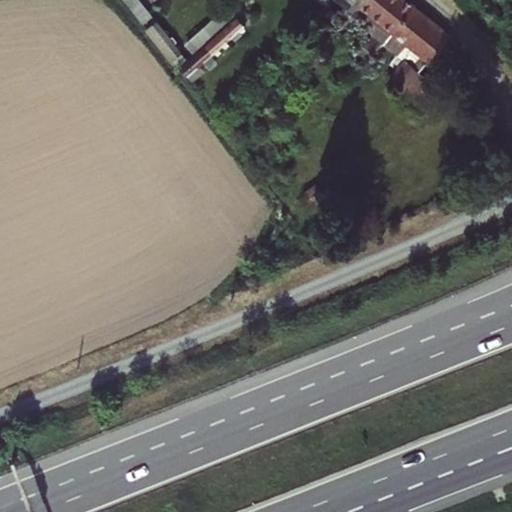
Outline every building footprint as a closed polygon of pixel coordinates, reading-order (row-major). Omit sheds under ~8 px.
[(363,0),(343,0),(355,9),(358,6),(363,0)] [(404,0),(363,0),(358,6),(392,33),(413,7),(404,0)] [(157,16),(146,25),(180,73),(244,27),(229,6),(177,43),(157,16)] [(355,9),(348,16),(371,35),(353,54),(363,64),(383,44),(392,33),(358,6),(355,9)] [(413,7),(392,33),(383,44),(395,55),(391,65),(395,68),(388,77),(421,108),(437,90),(418,73),(448,37),(413,7)]
